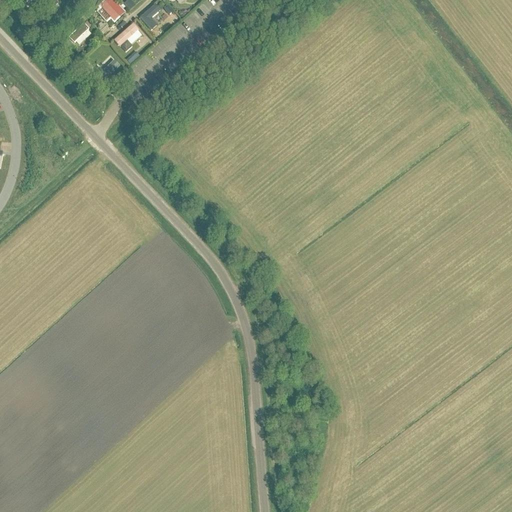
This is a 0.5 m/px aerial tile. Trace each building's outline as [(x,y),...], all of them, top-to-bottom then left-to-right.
[(57,7),(51,0),(33,0),(45,16),(57,7)] [(81,0),(84,1),(83,2),(89,6),(95,9),(97,4),(99,0),(81,0)] [(124,14),(110,0),(108,0),(100,8),(114,23),(124,14)] [(130,1),(124,7),(130,13),(136,8),(130,1)] [(161,13),(155,7),(140,20),(151,33),(158,28),(152,21),(161,13)] [(73,17),(67,23),(72,27),(77,21),(73,17)] [(175,18),(170,23),(174,28),(179,23),(175,18)] [(101,25),(98,28),(104,35),(108,31),(104,26),(102,27),(101,25)] [(84,26),(69,40),(74,45),(89,31),(84,26)] [(138,34),(133,28),(114,44),(119,50),(120,49),(126,56),(132,50),(126,44),(138,34)] [(48,32),(42,38),(51,46),(56,41),(56,40),(58,37),(54,33),(51,35),(48,32)] [(131,59),(126,63),(130,68),(135,64),(131,59)] [(96,74),(99,78),(97,80),(103,86),(119,71),(113,65),(102,75),(99,72),(96,74)] [(77,71),(83,77),(89,72),(83,66),(77,71)]
